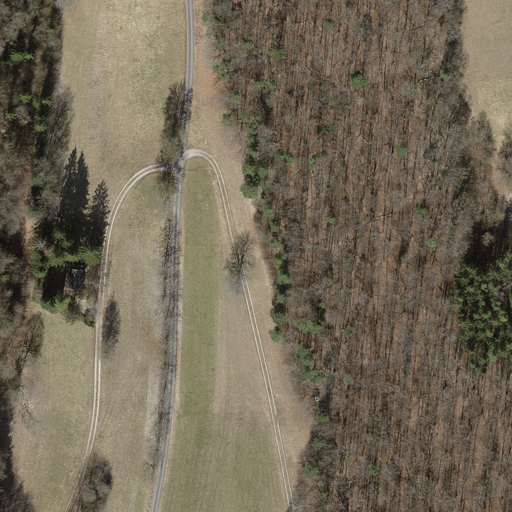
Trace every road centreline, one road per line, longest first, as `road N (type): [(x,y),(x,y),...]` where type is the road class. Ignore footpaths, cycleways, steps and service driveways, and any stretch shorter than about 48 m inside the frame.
road 1 (track): [(70,511),(94,433),(105,252),(118,203),(141,176),(202,152),(225,204),(291,511)]
road 2 (track): [(191,0),(167,422),(153,511)]
